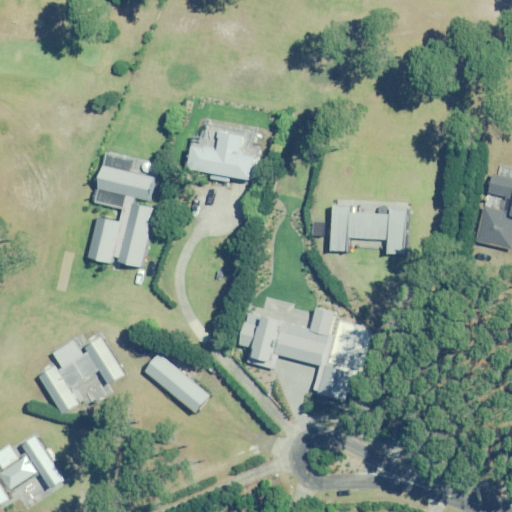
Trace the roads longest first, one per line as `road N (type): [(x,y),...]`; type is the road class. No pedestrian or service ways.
road 1 (tertiary): [(395,477),(326,481),(301,472),(299,448),(314,438),(363,454)]
road 2 (tertiary): [(511,504),(459,498),(395,477)]
